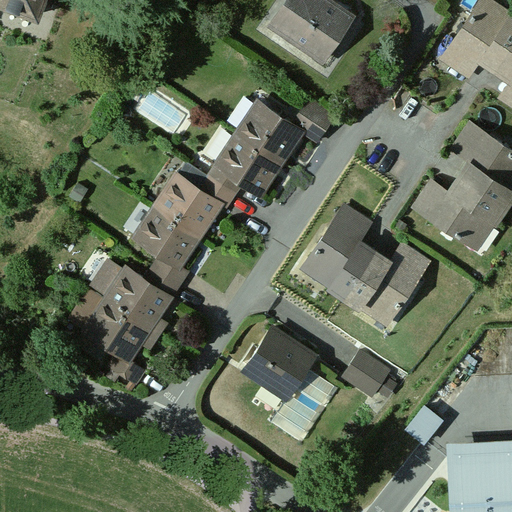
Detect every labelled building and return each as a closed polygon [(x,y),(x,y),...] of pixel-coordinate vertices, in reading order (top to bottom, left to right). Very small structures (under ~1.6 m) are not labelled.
[(0,0),(0,4),(38,18),(44,0),(0,0)] [(357,14),(336,0),(283,0),(267,23),(324,62),(357,14)] [(492,73),(511,43),(511,12),(492,0),(477,0),(439,59),(468,78),(477,63),(492,73)] [(511,43),(492,73),(507,83),(497,97),(511,106),(511,43)] [(235,130),(284,162),(303,132),(306,128),(295,121),(257,96),(235,130)] [(310,98),(295,121),(306,128),(303,132),(318,141),(336,113),(310,98)] [(459,174),(508,207),(511,200),(511,146),(471,119),(452,148),(469,160),(459,174)] [(284,162),(235,130),(213,164),(243,183),(262,196),(284,162)] [(201,185),(225,201),(230,204),(243,183),(213,164),(201,185)] [(176,169),(153,204),(202,235),(225,201),(201,185),(176,169)] [(508,207),(459,174),(449,189),(432,177),(412,207),(479,251),(508,207)] [(343,298),(378,247),(363,238),(374,221),(343,201),(299,270),(343,298)] [(182,265),(202,235),(153,204),(132,236),(159,254),(180,268),(182,265)] [(378,247),(343,298),(388,326),(431,259),(402,240),(392,256),(378,247)] [(180,268),(159,254),(145,276),(173,295),(190,270),(182,265),(180,268)] [(105,294),(102,297),(161,335),(170,322),(162,316),(175,296),(173,295),(145,276),(126,263),(123,266),(109,256),(90,284),(105,294)] [(151,349),(161,335),(102,297),(81,330),(84,332),(76,344),(100,359),(107,349),(114,354),(107,365),(136,384),(146,369),(132,360),(143,344),(151,349)] [(318,354),(272,323),(240,371),(287,402),(318,354)] [(391,370),(361,349),(342,376),(373,397),(391,370)] [(430,400),(412,423),(430,437),(448,414),(430,400)] [(511,511),(511,458),(455,461),(456,511),(511,511)]
